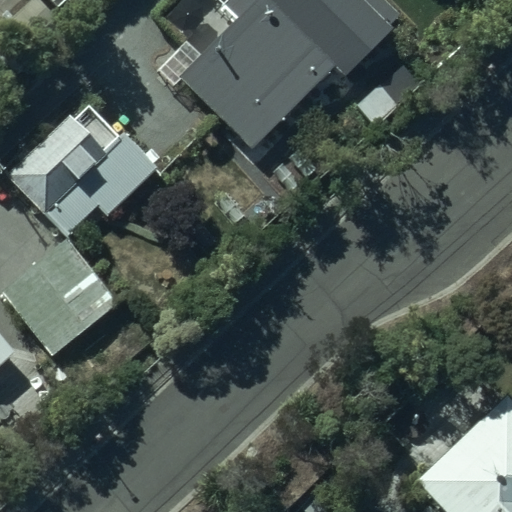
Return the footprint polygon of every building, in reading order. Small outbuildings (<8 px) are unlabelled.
[(66,4),(71,9),(80,0),(44,0),(56,13),(66,4)] [(180,83),(250,154),(332,74),(342,84),(402,24),(378,0),(231,0),(219,13),(234,27),(201,60),(184,44),(155,73),(173,91),(180,83)] [(67,122),(5,182),(42,220),(44,218),(66,241),(97,210),(108,221),(157,173),(121,136),(116,142),(86,111),(71,126),(67,122)] [(0,288),(4,293),(0,297),(52,359),(116,306),(62,242),(49,254),(37,240),(0,270),(0,288)] [(0,369),(11,359),(0,346),(0,369)] [(511,511),(511,409),(504,401),(412,485),(436,511),(511,511)]
